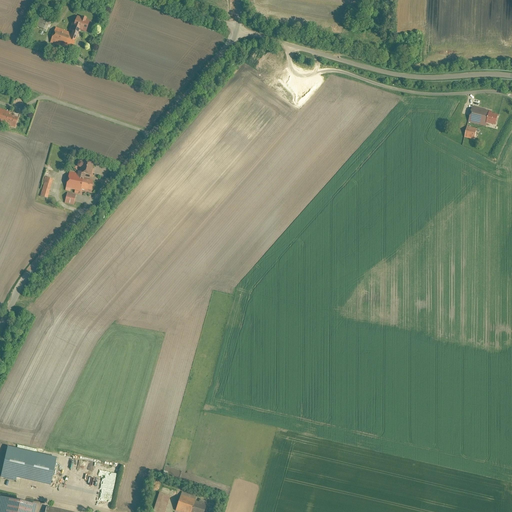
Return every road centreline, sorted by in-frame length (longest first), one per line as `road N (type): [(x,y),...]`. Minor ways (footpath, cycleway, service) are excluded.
road 1 (unclassified): [(0,331),(28,273),(239,30)]
road 2 (unclassified): [(239,30),(394,76),(511,77)]
